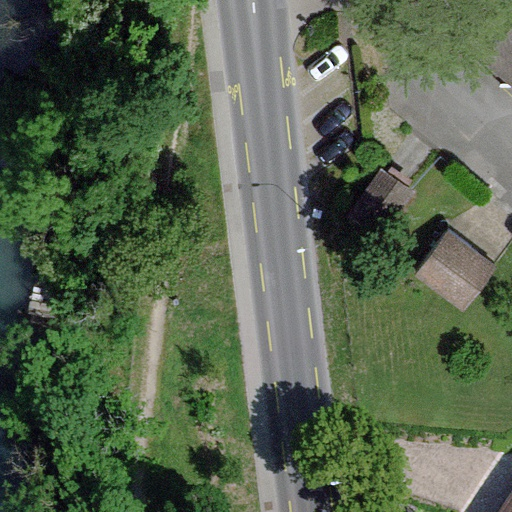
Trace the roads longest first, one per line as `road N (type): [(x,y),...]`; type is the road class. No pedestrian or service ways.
road 1 (tertiary): [(253,0),(313,511)]
road 2 (residential): [(385,0),(511,143)]
